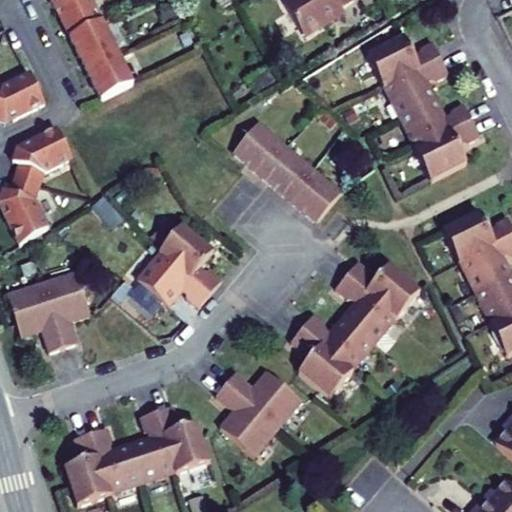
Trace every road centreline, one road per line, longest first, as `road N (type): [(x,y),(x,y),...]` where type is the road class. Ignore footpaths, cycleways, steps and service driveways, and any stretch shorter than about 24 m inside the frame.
road 1 (residential): [(284,246),(178,357),(0,423)]
road 2 (residential): [(480,0),(471,24),(511,108)]
